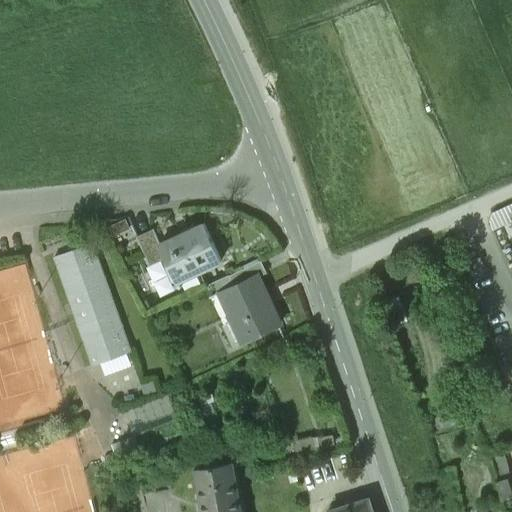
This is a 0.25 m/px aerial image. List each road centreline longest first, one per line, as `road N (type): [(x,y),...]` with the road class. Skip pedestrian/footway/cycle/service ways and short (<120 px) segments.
road 1 (tertiary): [(278,173),(391,511)]
road 2 (residential): [(278,173),(0,212)]
road 3 (track): [(315,281),(511,197)]
road 4 (tertiary): [(205,0),(278,173)]
